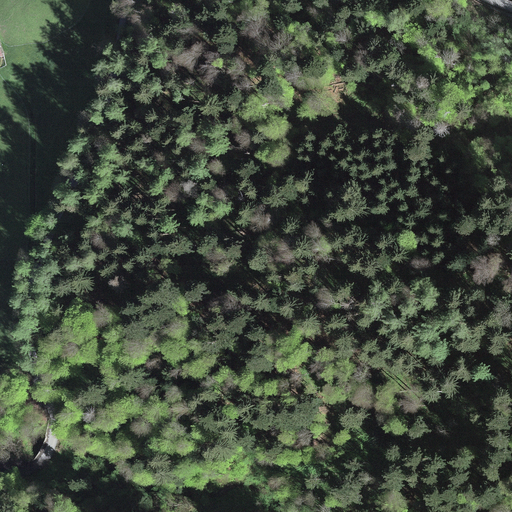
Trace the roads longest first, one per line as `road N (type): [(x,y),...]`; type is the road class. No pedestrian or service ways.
road 1 (tertiary): [(0,474),(36,465),(52,447),(53,423),(26,333),(28,287),(103,106),(132,0)]
road 2 (track): [(28,287),(29,111),(0,75)]
